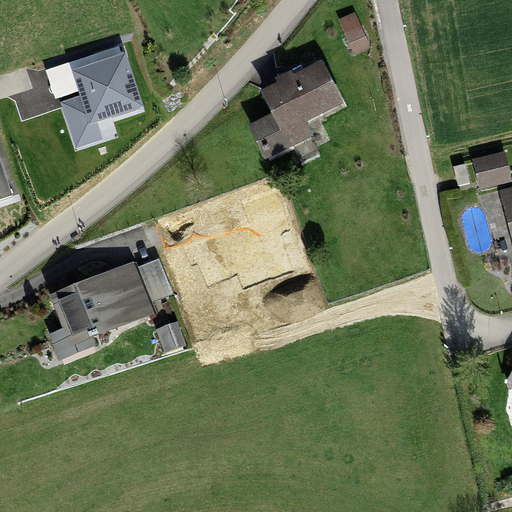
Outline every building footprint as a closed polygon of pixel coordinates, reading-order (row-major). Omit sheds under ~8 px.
[(124,54),(73,71),(81,95),(61,102),(75,146),(101,138),(95,119),(140,104),(124,54)] [(317,69),(259,97),(270,120),(246,132),(261,164),(290,149),(287,142),(304,134),(300,125),(336,107),(317,69)] [(0,199),(18,193),(0,139),(0,138),(0,199)] [(499,159),(471,165),(477,193),(505,187),(499,159)] [(511,192),(497,196),(511,255),(511,192)] [(131,269),(48,301),(61,335),(48,340),(56,361),(89,349),(87,341),(149,317),(131,269)]
